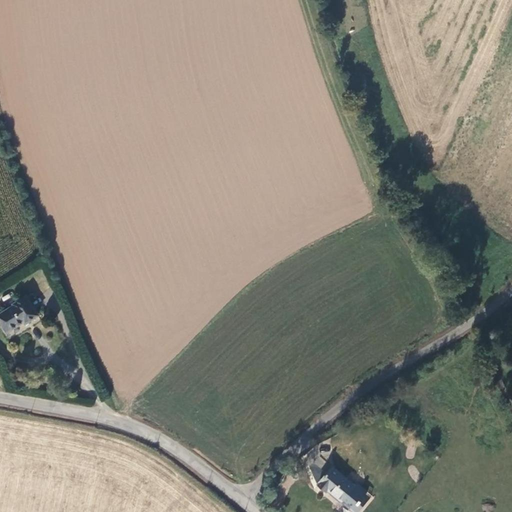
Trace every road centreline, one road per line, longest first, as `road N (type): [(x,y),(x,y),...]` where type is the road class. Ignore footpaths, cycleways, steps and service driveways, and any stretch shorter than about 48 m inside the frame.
road 1 (residential): [(511,289),(359,393),(241,499)]
road 2 (tertiary): [(241,499),(147,433),(0,397)]
